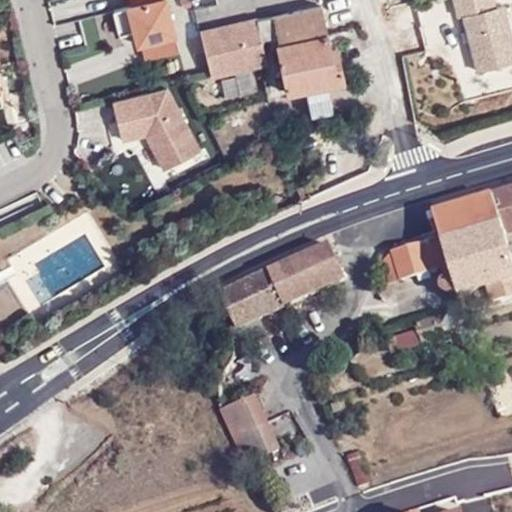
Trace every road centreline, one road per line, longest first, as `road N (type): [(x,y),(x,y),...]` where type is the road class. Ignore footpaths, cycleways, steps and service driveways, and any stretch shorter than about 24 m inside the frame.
road 1 (unknown): [(408,183),(371,235),(334,342),(308,385),(366,496)]
road 2 (secondary): [(3,424),(229,259)]
road 3 (secondary): [(229,259),(76,336),(0,386)]
road 4 (residential): [(32,0),(60,108),(50,154),(23,180)]
road 5 (secondary): [(229,259),(408,183)]
road 6 (residential): [(408,183),(368,0)]
road 7 (track): [(88,363),(89,399),(6,511)]
road 8 (track): [(256,511),(236,485),(150,511)]
